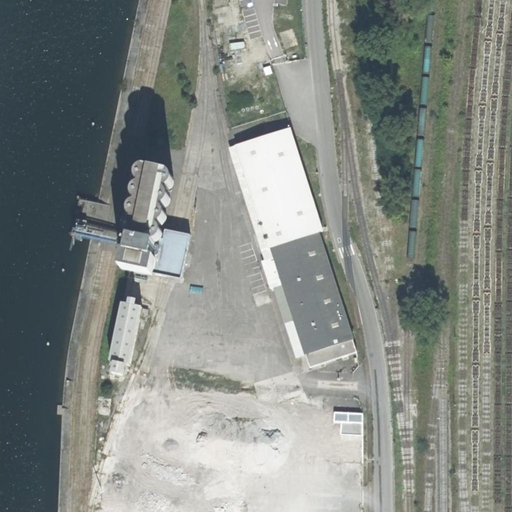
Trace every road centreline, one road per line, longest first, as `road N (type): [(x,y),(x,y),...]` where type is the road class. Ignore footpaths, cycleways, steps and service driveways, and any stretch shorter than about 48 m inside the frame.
road 1 (unclassified): [(383,511),(378,380),(332,193),(313,0)]
road 2 (unknown): [(379,393),(264,355),(224,301),(210,101)]
road 3 (unknown): [(314,474),(125,463)]
